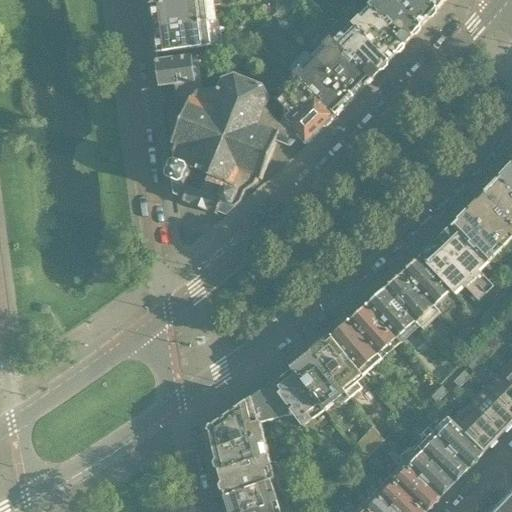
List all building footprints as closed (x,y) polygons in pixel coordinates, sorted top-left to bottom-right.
[(182,0),(149,5),(149,6),(154,5),(154,6),(150,10),(151,16),(156,19),(157,27),(208,20),(205,0),(182,0)] [(279,22),(297,5),(291,0),(286,0),(273,16),(279,22)] [(422,27),(396,0),(375,0),(369,6),(369,7),(406,45),(422,27)] [(438,10),(429,0),(396,0),(422,27),(438,10)] [(429,0),(438,10),(446,0),(429,0)] [(406,45),(369,7),(351,25),(390,63),(406,45)] [(390,63),(351,25),(343,17),(326,34),(331,39),(334,42),(373,80),(390,63)] [(217,20),(208,21),(208,20),(157,27),(158,39),(154,42),(155,49),(160,51),(160,52),(155,52),(156,54),(212,45),(220,43),(217,20)] [(373,80),(334,42),(331,39),(323,46),(328,51),(317,62),(354,98),(373,80)] [(300,138),(283,121),(278,125),(267,110),(270,101),(273,100),(272,98),(269,98),(265,88),(266,87),(264,85),(263,86),(239,73),(239,71),(236,70),(236,72),(226,72),(225,76),(223,76),(222,78),(224,80),(223,81),(209,83),(209,77),(215,76),(214,60),(201,62),(200,55),(157,62),(160,87),(176,85),(178,102),(189,106),(173,145),(176,147),(174,152),(176,164),(172,176),(174,195),(183,198),(181,201),(184,202),(185,200),(192,203),(191,205),(193,206),(194,204),(206,209),(205,211),(207,212),(208,210),(215,212),(214,214),(217,216),(218,212),(227,216),(242,203),(246,192),(256,185),(258,180),(262,181),(277,142),(290,147),(300,138)] [(354,98),(317,62),(306,73),(301,69),(293,77),(334,118),(354,98)] [(334,118),(293,77),(288,76),(292,80),(274,98),(289,114),(283,121),(300,138),(301,138),(307,145),(324,129),(328,129),(333,123),(334,119),(334,118)] [(511,166),(499,181),(511,194),(511,166)] [(511,194),(499,181),(494,185),(484,195),(511,223),(511,194)] [(511,223),(484,195),(468,211),(504,249),(511,241),(511,223)] [(468,211),(452,227),(483,259),(489,265),(504,249),(468,211)] [(483,259),(452,227),(451,227),(447,230),(441,237),(441,238),(436,243),(487,295),(494,288),(480,274),(489,265),(483,259)] [(487,295),(436,243),(420,259),(457,297),(465,289),(479,303),(487,295)] [(457,297),(420,259),(402,274),(433,306),(440,312),(457,297)] [(433,306),(402,274),(385,289),(415,322),(421,328),(423,330),(441,314),(440,312),(433,306)] [(415,322),(385,289),(367,304),(402,344),(421,328),(415,322)] [(402,344),(367,304),(348,321),(382,361),(402,344)] [(382,361),(348,321),(330,337),(362,376),(363,377),(382,361)] [(506,329),(495,340),(501,346),(511,334),(506,329)] [(362,376),(330,337),(323,343),(319,344),(315,347),(314,351),(311,353),(313,355),(344,394),(356,384),(355,382),(362,376)] [(501,346),(495,340),(484,352),(490,358),(501,346)] [(305,361),(301,361),(296,366),(295,369),(292,372),(323,412),(324,413),(336,403),(339,406),(348,399),(344,394),(313,355),(305,361)] [(486,362),(480,356),(469,368),(475,373),(486,362)] [(511,361),(498,376),(511,389),(511,361)] [(274,387),(272,384),(270,385),(292,416),(302,429),(323,412),(292,372),(288,372),(282,376),(282,381),(274,387)] [(471,377),(465,372),(454,383),(460,389),(471,377)] [(511,389),(498,376),(483,392),(511,419),(511,389)] [(270,385),(251,399),(257,425),(261,424),(292,416),(270,385)] [(438,404),(449,393),(443,387),(432,398),(438,404)] [(511,424),(511,419),(483,392),(468,407),(500,438),(505,432),(507,434),(511,428),(511,426),(511,425),(511,424)] [(251,399),(214,426),(211,426),(209,431),(211,433),(215,451),(263,435),(261,424),(257,425),(251,399)] [(500,438),(468,407),(452,423),(484,454),(490,447),(492,449),(498,443),(496,441),(500,438)] [(484,454),(452,423),(448,419),(440,428),(435,423),(429,428),(471,468),(484,454)] [(375,426),(357,444),(369,456),(387,438),(375,426)] [(471,468),(429,428),(424,433),(429,438),(420,448),(456,483),(471,468)] [(263,435),(215,451),(217,460),(215,464),(216,469),(220,471),(221,474),(269,457),(263,435)] [(456,483),(420,448),(411,457),(406,452),(400,458),(441,498),(456,483)] [(427,511),(441,498),(400,458),(391,450),(387,455),(395,463),(400,468),(391,477),(426,511),(427,511)] [(269,457),(221,474),(223,483),(221,486),(223,492),(226,494),(227,497),(270,482),(275,480),(269,457)] [(332,500),(342,486),(328,477),(319,491),(332,500)] [(426,511),(391,477),(380,488),(375,482),(370,487),(395,511),(426,511)] [(270,482),(227,497),(228,503),(231,511),(248,511),(277,502),(270,482)] [(395,511),(370,487),(365,493),(369,498),(361,507),(365,511),(395,511)] [(511,511),(511,493),(493,511),(511,511)] [(279,511),(277,502),(248,511),(279,511)]
